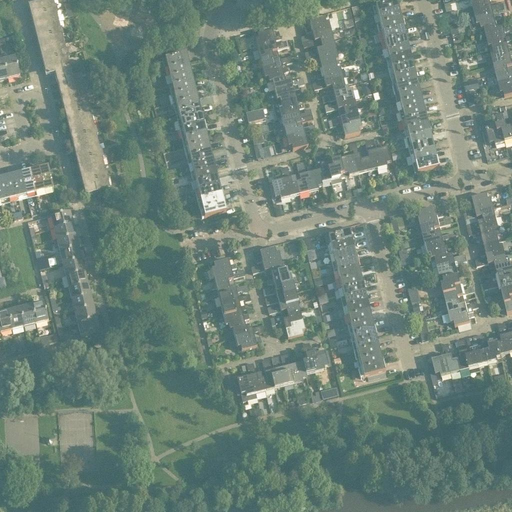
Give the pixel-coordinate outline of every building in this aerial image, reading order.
[(110,191),(84,89),(81,78),(85,77),(82,65),(69,68),(52,0),(30,6),(47,74),(61,71),(64,82),(59,83),(87,196),(110,191)] [(395,0),(392,0),(374,5),(375,9),(396,3),(395,0)] [(470,0),(472,9),(490,4),(489,0),(470,0)] [(375,9),(377,18),(399,12),(396,3),(375,9)] [(490,4),(472,9),(475,18),(487,15),(488,19),(494,18),(493,13),(498,11),(499,14),(505,12),(503,6),(492,8),(490,4)] [(399,12),(377,18),(379,27),(401,21),(399,12)] [(456,14),(447,16),(449,23),(458,21),(456,14)] [(487,15),(475,18),(477,28),(480,27),(481,32),(484,31),(484,30),(496,27),(495,22),(501,21),(499,16),(494,18),(488,19),(487,15)] [(306,35),(311,34),(317,32),(318,37),(331,34),(328,24),(325,25),(324,20),(319,22),(313,23),(309,24),(310,30),(305,31),(306,35)] [(345,30),(354,28),(352,21),(343,23),(345,30)] [(401,21),(379,27),(381,35),(403,30),(401,21)] [(502,25),(496,27),(484,30),(484,31),(486,40),(498,37),(500,41),(506,40),(504,35),(510,33),(510,35),(511,35),(511,27),(503,30),(502,25)] [(403,30),(381,35),(384,44),(405,39),(403,30)] [(303,51),(315,48),(333,43),(331,34),(318,37),(317,32),(311,34),(313,39),(307,40),(307,38),(301,40),(303,51)] [(255,43),(257,52),(270,49),(269,45),(275,43),(280,42),(279,37),(273,39),(272,33),(257,37),(258,42),(255,43)] [(498,37),(486,40),(489,49),(492,49),(493,53),(508,49),(507,44),(511,42),(511,41),(511,38),(506,40),(500,41),(498,37)] [(405,39),(384,44),(386,53),(407,47),(405,39)] [(270,49),(257,52),(260,62),(278,57),(277,53),(288,50),(287,43),(281,45),(281,47),(276,48),(275,43),(269,45),(270,49)] [(333,43),(315,48),(316,52),(305,55),(306,62),(312,60),(312,58),(317,57),(318,62),(324,60),(323,56),(335,53),(333,43)] [(407,47),(386,53),(388,62),(410,56),(407,47)] [(508,49),(493,53),(494,57),(491,58),(493,68),(505,64),(504,60),(510,58),(511,58),(511,53),(509,54),(508,49)] [(318,62),(313,63),(314,68),(320,66),(321,71),(336,67),(335,63),(338,62),(335,53),(323,56),(324,60),(318,62)] [(164,61),(167,71),(188,65),(186,56),(164,61)] [(410,56),(388,62),(390,70),(412,65),(410,56)] [(280,66),(286,65),(286,67),(292,65),(291,59),(279,62),(278,57),(260,62),(262,71),(274,68),(275,73),(281,71),(280,66)] [(505,64),(493,68),(496,77),(511,72),(511,63),(510,58),(504,60),(505,64)] [(14,59),(2,62),(7,81),(19,78),(14,59)] [(188,65),(167,71),(169,79),(190,74),(188,65)] [(412,65),(390,70),(392,79),(414,74),(412,65)] [(336,67),(321,71),(322,76),(316,77),(318,82),(323,81),(323,80),(329,79),(330,84),(342,81),(340,71),(337,71),(336,67)] [(281,71),(275,73),(274,68),(262,71),(265,81),(267,80),(269,85),(272,84),(271,83),(284,81),(284,80),(282,75),(288,74),(287,69),(281,71)] [(511,72),(496,77),(498,86),(510,83),(511,88),(511,87),(511,72)] [(190,74),(169,79),(171,88),(193,83),(190,74)] [(414,74),(392,79),(394,88),(416,82),(414,74)] [(290,78),(284,80),(284,81),(271,83),(272,84),(274,93),(286,90),(287,94),(293,93),(292,88),(297,86),(298,89),(304,87),(302,81),(291,83),(290,78)] [(345,90),(345,89),(342,81),(330,84),(329,79),(323,80),(323,81),(324,85),(319,87),(318,85),(312,86),(314,93),(325,90),(327,95),(333,94),(333,93),(345,90)] [(416,82),(394,88),(397,97),(418,91),(416,82)] [(193,83),(171,88),(173,97),(195,92),(193,83)] [(510,83),(498,86),(500,96),(503,95),(504,100),(511,97),(511,87),(511,88),(510,83)] [(333,93),(333,94),(334,98),(328,99),(329,104),(335,103),(335,102),(341,101),(342,106),(354,102),(352,92),(349,93),(348,89),(345,89),(345,90),(333,93)] [(286,90),(274,93),(276,103),(279,102),(280,106),(295,102),(294,97),(300,96),(299,91),(293,93),(287,94),(286,90)] [(418,91),(397,97),(399,105),(421,100),(418,91)] [(195,92),(173,97),(175,106),(197,100),(195,92)] [(197,100),(175,106),(177,114),(199,109),(197,100)] [(421,100),(399,105),(401,114),(423,109),(421,100)] [(341,101),(335,102),(335,103),(336,107),(331,109),(330,107),(324,108),(326,115),(337,112),(338,116),(356,112),(354,102),(342,106),(341,101)] [(297,107),(295,102),(280,106),(273,108),(277,122),(281,121),(293,118),(292,113),(298,111),(298,112),(303,110),(302,106),(297,107)] [(199,109),(177,114),(180,123),(201,118),(199,109)] [(423,109),(401,114),(403,123),(425,117),(423,109)] [(310,111),(304,113),(305,115),(299,117),(298,112),(298,111),(292,113),(293,118),(281,121),(283,130),(301,125),(313,123),(310,111)] [(262,112),(246,116),(248,125),(264,121),(262,112)] [(356,112),(338,116),(339,121),(328,124),(330,130),(336,129),(335,126),(341,125),(342,130),(348,129),(347,124),(359,121),(356,112)] [(511,144),(511,134),(510,125),(505,126),(502,115),(496,117),(497,123),(499,122),(501,128),(496,129),(497,135),(502,134),(505,146),(511,144)] [(425,117),(403,123),(405,132),(427,126),(425,117)] [(201,118),(180,123),(182,132),(204,127),(201,118)] [(348,129),(342,130),(336,131),(337,136),(343,135),(344,140),(360,136),(358,131),(361,131),(359,121),(347,124),(348,129)] [(495,148),(505,146),(502,134),(497,135),(496,129),(494,123),(490,124),(491,130),(486,131),(490,147),(494,145),(495,148)] [(301,125),(283,130),(285,139),(298,136),(299,141),(305,139),(304,134),(309,133),(310,135),(316,134),(314,127),(303,130),(301,125)] [(427,126),(405,132),(408,140),(429,135),(427,126)] [(204,127),(182,132),(184,141),(206,135),(204,127)] [(206,135),(184,141),(186,149),(208,144),(206,135)] [(410,149),(432,144),(429,135),(408,140),(403,141),(406,150),(410,149)] [(298,136),(285,139),(288,149),(291,148),(292,153),(307,149),(306,144),(312,142),(310,138),(305,139),(299,141),(298,136)] [(367,155),(363,156),(367,174),(377,172),(374,160),(378,158),(377,152),(377,153),(372,154),(370,148),(372,148),(371,142),(364,143),(367,155)] [(208,144),(186,149),(188,158),(210,153),(208,144)] [(432,144),(410,149),(412,158),(434,152),(432,144)] [(260,146),(254,148),(257,161),(264,159),(260,146)] [(354,158),(349,160),(350,166),(355,164),(358,177),(367,174),(363,156),(358,157),(355,146),(349,147),(350,153),(352,153),(354,158)] [(375,147),(377,153),(377,152),(378,158),(374,160),(377,172),(386,169),(386,167),(390,165),(387,150),(381,151),(380,146),(375,147)] [(434,152),(412,158),(414,167),(436,161),(434,152)] [(210,153),(188,158),(191,167),(212,162),(210,153)] [(332,170),(330,164),(325,165),(324,160),(326,159),(324,153),(313,156),(317,174),(318,174),(321,186),(330,184),(327,171),(332,170)] [(344,161),(339,162),(344,177),(348,176),(348,179),(358,177),(355,164),(350,166),(349,160),(348,154),(343,155),(344,161)] [(344,177),(339,162),(334,163),(333,157),(329,159),(330,164),(332,170),(327,171),(330,184),(331,187),(341,185),(339,178),(344,177)] [(436,161),(414,167),(417,176),(438,170),(436,161)] [(212,162),(191,167),(193,176),(215,170),(212,162)] [(299,178),(294,179),(299,198),(308,195),(305,183),(310,182),(308,176),(303,177),(302,172),(304,171),(303,165),(296,167),(299,178)] [(47,169),(38,171),(44,193),(53,191),(47,169)] [(286,181),(281,183),(280,183),(282,189),(287,188),(290,200),(299,198),(294,179),(290,180),(287,169),(280,171),(282,177),(284,176),(286,181)] [(307,170),(308,176),(310,182),(305,183),(308,195),(318,193),(317,190),(322,189),(321,186),(318,174),(317,174),(313,175),(311,169),(307,170)] [(215,170),(193,176),(195,184),(217,179),(215,170)] [(38,171),(30,174),(35,196),(44,193),(38,171)] [(30,174),(21,176),(26,198),(35,196),(30,174)] [(21,176),(12,178),(18,200),(26,198),(21,176)] [(280,202),(290,200),(287,188),(282,189),(280,183),(281,183),(279,177),(275,178),(276,184),(271,185),(274,201),(279,199),(280,202)] [(12,178),(3,180),(9,202),(18,200),(12,178)] [(217,179),(195,184),(197,193),(219,188),(217,179)] [(3,180),(0,181),(0,203),(0,204),(9,202),(3,180)] [(219,188),(197,193),(199,202),(221,197),(219,188)] [(221,197),(199,202),(202,211),(223,205),(221,197)] [(469,212),(474,211),(480,209),(481,214),(494,211),(491,201),(488,202),(487,197),(472,201),(473,206),(468,208),(469,212)] [(223,205),(202,211),(204,220),(226,214),(223,205)] [(480,209),(474,211),(475,216),(470,217),(470,215),(464,216),(465,223),(477,220),(478,225),(496,220),(494,211),(481,214),(480,209)] [(418,219),(420,229),(433,226),(431,221),(437,220),(443,219),(442,214),(436,216),(435,210),(420,214),(421,219),(418,219)] [(50,219),(54,231),(72,226),(69,214),(50,219)] [(437,220),(431,221),(433,226),(420,229),(423,238),(441,234),(440,229),(451,227),(450,220),(444,221),(444,224),(439,225),(437,220)] [(486,232),(498,229),(496,220),(478,225),(466,227),(469,239),(475,237),(475,235),(480,234),(481,238),(481,239),(487,237),(486,232)] [(72,226),(54,231),(57,243),(75,238),(72,226)] [(505,228),(498,229),(486,232),(487,237),(481,239),(481,238),(476,240),(477,244),(482,243),(484,248),(499,244),(498,240),(501,239),(501,240),(508,239),(505,228)] [(327,239),(330,249),(351,243),(348,229),(333,233),(335,237),(327,239)] [(441,234),(423,238),(425,248),(437,244),(439,249),(444,248),(443,243),(449,241),(449,244),(455,242),(454,235),(442,238),(441,234)] [(75,238),(57,243),(60,255),(78,250),(75,238)] [(351,243),(330,249),(332,257),(354,252),(351,243)] [(437,244),(425,248),(427,258),(430,257),(432,261),(434,261),(434,260),(447,257),(447,256),(445,252),(451,251),(450,246),(444,248),(439,249),(437,244)] [(499,244),(484,248),(485,253),(479,254),(480,259),(486,257),(492,256),(493,260),(505,257),(503,248),(500,248),(499,244)] [(78,250),(60,255),(63,266),(81,262),(78,250)] [(256,266),(262,264),(268,263),(269,267),(281,264),(279,254),(276,255),(274,250),(259,254),(260,260),(255,261),(256,266)] [(354,252),(332,257),(334,266),(356,261),(354,252)] [(454,260),(453,255),(447,256),(447,257),(434,260),(434,261),(437,270),(449,267),(450,271),(456,270),(462,268),(461,265),(467,264),(465,257),(454,260)] [(486,257),(487,262),(482,264),(481,261),(475,263),(477,270),(488,267),(489,272),(495,270),(508,266),(505,257),(493,260),(492,256),(486,257)] [(356,261),(334,266),(336,275),(358,269),(356,261)] [(81,262),(63,266),(66,279),(84,274),(81,262)] [(211,271),(213,281),(226,278),(225,273),(231,272),(236,271),(235,266),(230,267),(228,262),(213,266),(214,271),(211,271)] [(262,264),(263,269),(257,270),(257,268),(251,270),(253,276),(264,274),(265,279),(271,277),(283,274),(283,273),(281,264),(269,267),(268,263),(262,264)] [(495,270),(497,275),(491,276),(492,281),(498,279),(503,278),(505,282),(511,280),(511,269),(511,270),(510,265),(508,266),(495,270)] [(449,267),(437,270),(439,279),(442,279),(443,283),(458,279),(457,274),(463,273),(462,268),(456,270),(450,271),(449,267)] [(358,269),(336,275),(338,284),(360,278),(358,269)] [(226,278),(213,281),(216,290),(234,286),(233,281),(244,278),(243,272),(237,273),(237,276),(232,277),(231,272),(225,273),(226,278)] [(271,277),(272,282),(267,283),(268,287),(273,286),(279,284),(280,289),(293,286),(290,276),(287,277),(286,272),(283,273),(283,274),(271,277)] [(84,274),(66,279),(69,290),(87,286),(84,274)] [(360,278),(338,284),(341,292),(362,287),(360,278)] [(511,290),(511,280),(505,282),(503,278),(498,279),(499,284),(493,285),(493,283),(487,285),(488,291),(500,288),(501,293),(511,290)] [(458,279),(443,283),(444,287),(441,288),(444,298),(456,294),(455,290),(461,288),(466,287),(465,283),(460,284),(458,279)] [(279,284),(273,286),(274,291),(269,292),(269,290),(263,292),(264,298),(276,295),(282,293),(283,298),(295,295),(293,286),(280,289),(279,284)] [(87,286),(69,290),(72,302),(90,298),(87,286)] [(234,286),(216,290),(218,300),(231,297),(232,301),(238,300),(236,295),(242,293),(242,296),(248,294),(247,287),(235,290),(234,286)] [(362,287),(341,292),(343,301),(365,296),(362,287)] [(408,290),(412,304),(421,302),(418,288),(408,290)] [(456,294),(444,298),(446,307),(464,302),(463,298),(475,295),(473,288),(467,290),(467,292),(462,293),(461,288),(455,290),(456,294)] [(511,290),(501,293),(502,297),(491,300),(492,307),(498,305),(498,303),(503,302),(504,307),(505,307),(510,306),(509,301),(511,300),(511,290)] [(276,295),(277,300),(271,301),(271,299),(265,301),(267,308),(278,305),(278,304),(284,303),(285,308),(297,305),(295,295),(283,298),(282,293),(276,295)] [(365,296),(343,301),(345,310),(367,304),(365,296)] [(231,297),(218,300),(220,309),(233,306),(234,311),(240,309),(239,304),(244,303),(245,305),(251,303),(249,297),(238,300),(232,301),(231,297)] [(90,298),(72,302),(75,314),(93,309),(90,298)] [(505,307),(504,307),(499,308),(500,312),(506,311),(507,317),(511,315),(511,300),(509,301),(510,306),(505,307)] [(467,311),(472,310),(473,312),(478,310),(477,304),(465,307),(464,302),(446,307),(448,316),(461,313),(462,318),(468,316),(467,311)] [(278,304),(278,305),(279,309),(274,311),(273,309),(267,310),(269,317),(280,314),(281,318),(300,314),(297,305),(285,308),(284,303),(278,304)] [(43,304),(31,307),(36,325),(48,322),(43,304)] [(367,304),(345,310),(347,319),(369,313),(367,304)] [(233,306),(220,309),(223,318),(235,315),(236,320),(242,318),(241,313),(246,312),(247,314),(253,313),(251,306),(240,309),(234,311),(233,306)] [(31,307),(19,310),(24,328),(36,325),(31,307)] [(93,309),(75,314),(78,326),(96,321),(93,309)] [(19,310),(7,313),(12,331),(24,328),(19,310)] [(7,313),(0,314),(0,333),(0,334),(12,331),(7,313)] [(369,313),(347,319),(349,327),(371,322),(369,313)] [(473,315),(468,316),(462,318),(461,313),(448,316),(451,326),(454,325),(455,330),(458,329),(470,326),(469,321),(474,319),(473,315)] [(300,314),(281,318),(283,323),(271,326),(273,332),(279,331),(278,329),(284,327),(285,332),(291,331),(290,326),(302,323),(300,314)] [(235,315),(223,318),(225,328),(228,327),(229,332),(232,331),(244,328),(244,327),(243,323),(249,321),(248,317),(242,318),(236,320),(235,315)] [(96,321),(78,326),(81,338),(100,333),(96,321)] [(371,322),(349,327),(352,336),(373,331),(371,322)] [(285,332),(279,334),(280,338),(286,337),(287,342),(303,338),(302,334),(304,333),(302,323),(290,326),(291,331),(285,332)] [(250,326),(244,327),(244,328),(232,331),(235,340),(247,337),(248,342),(254,340),(253,335),(258,334),(259,336),(265,334),(263,328),(252,331),(250,326)] [(471,331),(470,326),(458,329),(460,334),(471,331)] [(496,340),(497,346),(500,358),(501,358),(510,356),(507,344),(511,342),(510,337),(505,338),(504,332),(506,332),(504,326),(498,327),(500,339),(495,340),(496,340)] [(373,331),(352,336),(354,345),(376,339),(373,331)] [(46,339),(39,341),(40,345),(41,348),(57,344),(56,337),(46,339)] [(247,337),(235,340),(237,350),(240,349),(241,354),(256,350),(255,345),(261,343),(259,339),(254,340),(248,342),(247,337)] [(476,339),(479,351),(479,350),(481,356),(476,358),(479,370),(487,368),(485,355),(489,354),(488,348),(483,349),(482,344),(484,343),(482,337),(476,339)] [(376,339),(354,345),(356,354),(378,348),(376,339)] [(479,351),(476,339),(466,342),(469,353),(470,353),(471,359),(466,360),(469,372),(479,370),(476,358),(481,356),(479,350),(479,351)] [(500,358),(497,346),(496,340),(487,343),(488,348),(489,354),(485,355),(487,368),(498,365),(497,362),(502,361),(501,358),(500,358)] [(460,355),(456,356),(460,375),(469,372),(466,360),(471,359),(470,353),(469,353),(465,354),(463,349),(465,348),(464,342),(457,344),(460,355)] [(314,356),(313,350),(310,351),(309,345),(302,347),(305,358),(300,360),(302,365),(305,378),(306,378),(314,375),(311,363),(316,362),(315,356),(314,356)] [(447,359),(442,360),(441,360),(443,366),(448,365),(451,377),(460,375),(456,356),(451,358),(448,346),(442,348),(443,353),(445,353),(447,359)] [(378,348),(356,354),(358,362),(380,357),(378,348)] [(328,369),(324,353),(319,355),(317,349),(313,350),(314,356),(315,356),(316,362),(311,363),(314,375),(324,373),(324,370),(328,369)] [(441,379),(451,377),(448,365),(443,366),(441,360),(442,360),(440,354),(436,355),(437,361),(432,362),(436,378),(440,377),(441,379)] [(280,359),(283,370),(284,370),(285,376),(280,377),(283,389),(293,387),(290,375),(294,374),(293,368),(288,369),(286,364),(288,363),(287,357),(280,359)] [(380,357),(358,362),(360,371),(382,365),(380,357)] [(271,361),(274,372),(276,378),(271,379),(274,392),(283,389),(280,377),(285,376),(284,370),(283,370),(278,371),(277,366),(279,365),(278,359),(271,361)] [(339,360),(333,361),(334,368),(341,367),(339,360)] [(291,362),(293,368),(294,374),(290,375),(293,387),(302,385),(302,382),(306,381),(306,378),(305,378),(302,365),(297,367),(296,361),(291,362)] [(265,375),(260,376),(265,394),(274,392),(271,379),(276,378),(274,372),(269,374),(268,368),(270,368),(268,362),(262,363),(265,375)] [(382,365),(360,371),(363,380),(384,375),(382,365)] [(251,378),(246,379),(246,380),(248,385),(252,384),(255,396),(265,394),(260,376),(256,377),(253,366),(246,367),(248,373),(250,373),(251,378)] [(255,396),(252,384),(248,385),(246,380),(246,379),(245,374),(240,375),(242,380),(236,382),(240,397),(245,396),(246,399),(255,396)]
